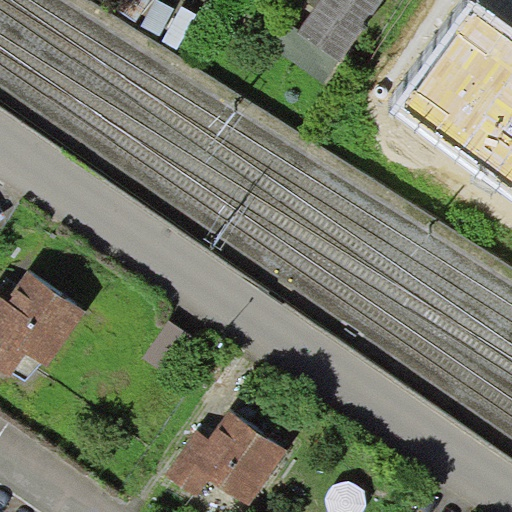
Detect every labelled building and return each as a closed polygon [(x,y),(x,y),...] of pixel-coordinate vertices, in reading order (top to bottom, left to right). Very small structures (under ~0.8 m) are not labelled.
[(382,0),(304,0),(305,0),(315,7),(300,29),(299,31),(340,60),(382,0)] [(511,22),(481,0),(466,0),(388,112),(511,202),(511,22)] [(271,42),(325,83),(340,60),(299,31),(300,29),(286,19),(271,42)] [(86,310),(27,269),(7,299),(0,293),(0,369),(10,376),(11,373),(25,353),(41,363),(46,367),(86,310)] [(194,336),(169,319),(143,357),(168,374),(194,336)] [(27,383),(41,363),(25,353),(11,373),(27,383)] [(287,451),(228,412),(210,440),(195,431),(164,478),(198,500),(210,481),(250,508),(287,451)]
